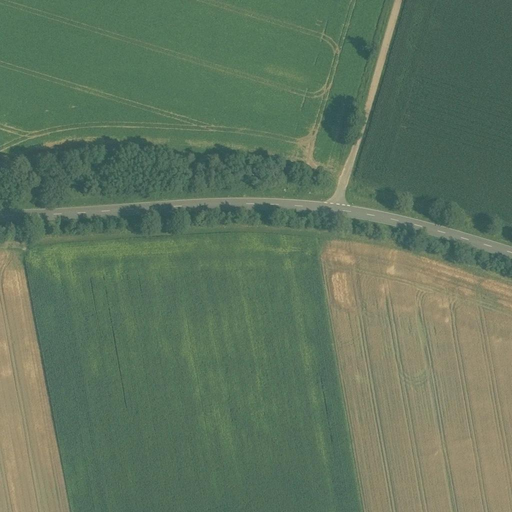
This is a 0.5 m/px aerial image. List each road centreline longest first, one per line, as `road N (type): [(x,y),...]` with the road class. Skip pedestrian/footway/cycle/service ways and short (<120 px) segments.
road 1 (tertiary): [(0,215),(287,206),(388,220),(511,253)]
road 2 (track): [(336,211),(396,0)]
